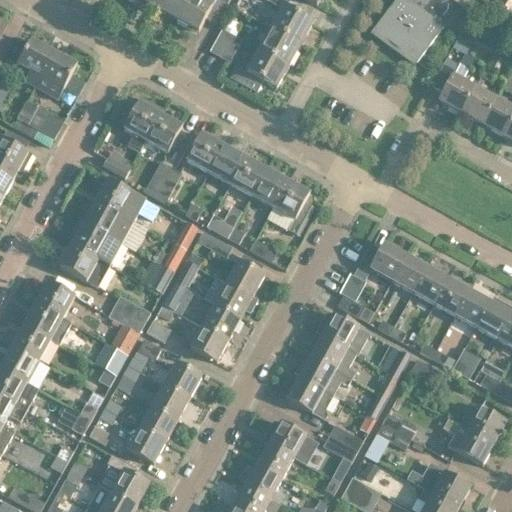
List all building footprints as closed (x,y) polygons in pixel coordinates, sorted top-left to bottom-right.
[(130,0),(129,3),(142,10),(145,5),(152,9),(157,0),(130,0)] [(157,0),(152,9),(175,21),(186,0),(157,0)] [(186,0),(175,21),(197,34),(205,21),(214,3),(208,0),(202,0),(201,3),(195,0),(186,0)] [(403,0),(395,0),(391,5),(371,32),(415,65),(442,28),(435,23),(449,5),(443,0),(418,0),(419,0),(418,0),(408,0),(407,2),(403,0)] [(511,0),(503,0),(498,7),(508,14),(511,7),(511,0)] [(312,24),(282,8),(270,29),(300,46),(312,24)] [(288,68),(300,46),(270,29),(264,26),(258,35),(265,39),(258,52),(288,68)] [(219,60),(231,37),(221,32),(209,54),(219,60)] [(231,37),(219,60),(228,65),(240,42),(231,37)] [(454,48),(464,54),(470,44),(459,38),(454,48)] [(17,67),(30,74),(23,87),(33,92),(53,55),(30,43),(17,67)] [(275,91),(288,68),(258,52),(246,74),(236,69),(230,80),(256,94),(262,84),(275,91)] [(76,68),(53,55),(33,92),(56,105),(64,91),(72,76),(76,68)] [(442,95),(437,104),(459,116),(473,89),(463,84),(474,60),(464,55),(459,67),(445,60),(442,67),(430,89),(442,95)] [(479,80),(488,85),(501,61),(492,56),(479,80)] [(64,91),(77,98),(86,83),(72,76),(64,91)] [(501,90),(510,95),(511,91),(511,79),(508,77),(501,90)] [(0,109),(10,91),(0,85),(0,109)] [(473,89),(459,116),(481,127),(495,101),(473,89)] [(144,144),(144,145),(159,118),(152,113),(155,108),(140,100),(135,108),(129,105),(119,125),(125,128),(122,132),(133,138),(128,149),(138,155),(144,144)] [(511,110),(495,101),(481,127),(503,140),(511,123),(511,110)] [(27,105),(16,124),(36,135),(47,117),(27,105)] [(159,118),(144,145),(167,157),(182,130),(159,118)] [(511,123),(503,140),(511,144),(511,123)] [(185,163),(208,176),(222,149),(200,137),(185,163)] [(30,158),(28,156),(0,140),(0,169),(15,178),(18,180),(30,158)] [(244,161),(222,149),(208,176),(229,187),(244,161)] [(122,184),(128,173),(106,161),(100,172),(122,184)] [(244,161),(229,187),(250,199),(265,173),(244,161)] [(153,201),(170,171),(160,166),(144,195),(153,201)] [(15,178),(0,169),(0,197),(3,200),(15,178)] [(170,171),(153,201),(164,207),(180,177),(170,171)] [(265,173),(250,199),(272,211),(286,184),(265,173)] [(106,182),(95,204),(133,225),(145,203),(106,182)] [(286,184),(272,211),(292,222),(287,232),(296,237),(312,210),(303,206),(309,197),(286,184)] [(121,247),(133,225),(95,204),(90,212),(87,210),(80,223),(83,225),(82,226),(121,247)] [(191,207),(186,217),(197,223),(202,212),(191,207)] [(213,217),(207,229),(227,240),(233,230),(234,229),(223,223),(213,217)] [(109,269),(121,247),(82,226),(75,240),(73,239),(69,246),(71,247),(109,269)] [(195,231),(186,226),(174,248),(184,253),(195,231)] [(233,230),(227,240),(239,247),(244,236),(233,230)] [(225,261),(231,251),(202,235),(196,245),(225,261)] [(249,254),(270,266),(277,255),(255,243),(249,254)] [(369,273),(391,285),(405,259),(383,246),(378,255),(368,250),(352,279),(363,285),(369,273)] [(71,247),(59,270),(97,291),(109,269),(71,247)] [(184,253),(174,248),(162,270),(171,275),(184,253)] [(191,257),(186,266),(197,271),(202,262),(191,257)] [(426,270),(405,259),(391,285),(412,296),(426,270)] [(263,279),(237,264),(225,287),(251,301),(263,279)] [(185,293),(197,271),(186,266),(175,287),(185,293)] [(171,275),(162,270),(151,290),(160,295),(171,275)] [(448,282),(426,270),(412,296),(433,308),(448,282)] [(348,277),(337,296),(341,298),(342,299),(350,303),(361,284),(352,279),(348,277)] [(251,301),(225,287),(217,282),(205,304),(213,309),(239,323),(251,301)] [(433,308),(454,319),(469,293),(448,282),(433,308)] [(47,285),(35,306),(62,321),(74,300),(47,285)] [(175,287),(163,308),(174,314),(185,293),(175,287)] [(490,305),(469,293),(454,319),(476,331),(490,305)] [(119,299),(113,310),(144,327),(150,316),(119,299)] [(357,321),(363,310),(342,299),(336,310),(357,321)] [(497,309),(490,305),(476,331),(497,342),(511,316),(511,313),(511,309),(500,303),(497,309)] [(62,321),(35,306),(23,328),(49,343),(57,348),(70,326),(62,321)] [(169,322),(174,314),(163,308),(158,316),(169,322)] [(239,323),(213,309),(201,329),(227,343),(239,323)] [(144,327),(113,310),(107,321),(138,338),(144,327)] [(325,330),(320,339),(353,357),(356,359),(368,337),(332,317),(332,318),(329,316),(325,317),(321,325),(322,329),(325,330)] [(511,362),(511,316),(497,342),(505,347),(500,356),(511,362)] [(381,323),(376,332),(389,339),(394,330),(381,323)] [(154,325),(148,336),(164,344),(170,333),(154,325)] [(11,350),(38,364),(49,343),(23,328),(11,350)] [(215,366),(227,343),(201,329),(189,352),(215,366)] [(394,330),(389,339),(400,345),(405,336),(394,330)] [(417,337),(412,334),(408,342),(413,344),(417,337)] [(353,357),(320,339),(309,360),(342,378),(350,383),(354,376),(346,371),(353,357)] [(129,369),(139,375),(149,358),(155,361),(160,352),(143,343),(129,369)] [(432,362),(436,353),(425,346),(420,355),(432,362)] [(0,369),(0,372),(26,386),(38,364),(11,350),(0,369)] [(436,353),(432,362),(452,373),(457,364),(436,353)] [(390,377),(399,382),(411,359),(402,354),(390,377)] [(350,383),(342,378),(309,360),(297,381),(331,400),(339,385),(346,390),(350,383)] [(104,374),(113,379),(119,368),(110,363),(104,374)] [(446,379),(417,363),(412,373),(440,389),(446,379)] [(457,364),(452,373),(462,379),(467,370),(457,364)] [(175,366),(163,388),(188,402),(200,380),(175,366)] [(134,384),(139,375),(129,369),(124,378),(134,384)] [(0,399),(26,414),(37,393),(26,387),(26,386),(0,372),(0,399)] [(113,379),(104,374),(99,383),(108,388),(113,379)] [(390,377),(379,398),(388,403),(399,382),(390,377)] [(484,378),(478,389),(486,393),(492,382),(484,378)] [(323,414),(331,400),(297,381),(285,402),(324,423),(326,419),(325,415),(323,414)] [(511,393),(492,382),(486,393),(511,407),(511,393)] [(176,423),(188,402),(163,388),(151,409),(176,423)] [(81,417),(90,422),(101,402),(92,397),(81,417)] [(376,424),(388,403),(379,398),(368,420),(376,424)] [(26,414),(0,399),(0,428),(2,429),(8,418),(19,424),(26,414)] [(110,403),(105,413),(116,419),(121,409),(110,403)] [(457,427),(492,446),(504,425),(477,410),(469,405),(457,427)] [(164,446),(176,423),(151,409),(138,432),(164,446)] [(110,429),(116,419),(105,413),(104,413),(99,423),(110,429)] [(387,416),(382,427),(410,442),(415,432),(387,416)] [(69,438),(78,443),(90,422),(81,417),(69,438)] [(480,468),(492,446),(457,427),(446,421),(440,431),(452,437),(445,449),(480,468)] [(271,439),(266,448),(292,462),(304,469),(317,446),(304,440),(278,425),(273,422),(265,436),(271,439)] [(404,452),(410,442),(382,427),(376,437),(404,452)] [(0,456),(1,457),(12,435),(2,429),(0,428),(0,456)] [(334,429),(329,440),(356,454),(362,442),(334,429)] [(93,430),(88,440),(104,449),(109,439),(93,430)] [(152,467),(164,446),(138,432),(126,453),(152,467)] [(324,450),(351,464),(356,454),(329,440),(324,450)] [(56,460),(66,465),(72,454),(62,448),(56,460)] [(255,468),(281,482),(292,462),(266,448),(255,468)] [(367,456),(364,460),(374,466),(377,461),(367,456)] [(136,481),(139,475),(111,459),(105,468),(120,476),(109,496),(136,510),(148,488),(136,481)] [(51,469),(60,475),(66,465),(56,460),(51,469)] [(360,478),(369,483),(377,470),(368,465),(360,478)] [(71,475),(81,480),(86,471),(75,466),(71,475)] [(411,474),(406,483),(429,496),(456,511),(469,489),(441,474),(429,467),(422,480),(411,474)] [(255,468),(243,490),(269,504),(281,482),(255,468)] [(70,501),(81,480),(71,475),(60,496),(63,498),(63,497),(70,501)] [(352,480),(346,491),(374,507),(380,496),(352,480)] [(324,493),(333,498),(340,485),(331,481),(324,493)] [(7,501),(27,511),(40,511),(44,507),(13,489),(7,501)] [(275,511),(278,509),(269,504),(243,490),(231,511),(233,511),(275,511)] [(359,511),(370,511),(374,507),(346,491),(340,501),(359,511)] [(423,493),(418,502),(424,506),(420,511),(455,511),(456,511),(429,496),(429,497),(423,493)] [(60,496),(51,511),(60,511),(56,510),(63,498),(60,496)] [(134,511),(136,510),(109,496),(100,511),(134,511)]
